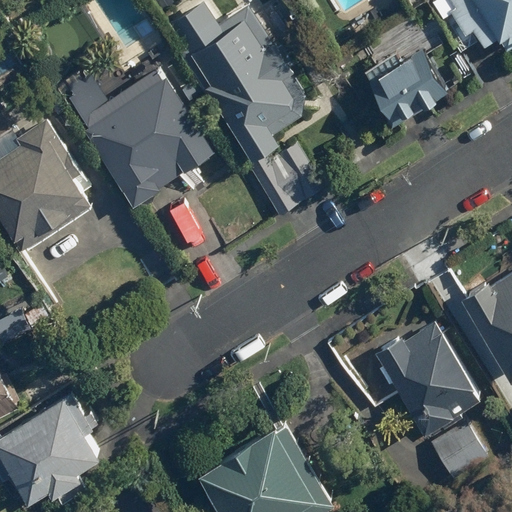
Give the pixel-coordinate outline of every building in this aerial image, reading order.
[(184,40),(177,45),(249,156),(276,138),(280,135),(275,127),(314,102),(247,0),(246,0),(220,18),(208,0),(187,0),(166,14),(184,40)] [(498,32),(507,46),(511,42),(511,0),(452,0),(455,4),(448,8),(464,32),(473,26),(483,41),(498,32)] [(366,82),(393,124),(450,86),(423,45),(366,82)] [(69,99),(84,122),(132,201),(160,184),(158,180),(214,145),(162,62),(106,96),(97,82),(69,99)] [(0,216),(14,239),(37,225),(38,226),(66,209),(70,215),(93,200),(67,159),(72,156),(45,114),(18,131),(24,141),(0,155),(0,216)] [(486,274),(457,292),(510,375),(511,373),(511,267),(491,281),(486,274)] [(400,331),(375,347),(423,429),(481,395),(437,321),(405,339),(400,331)] [(0,414),(20,403),(0,367),(0,414)] [(73,388),(0,433),(0,450),(28,496),(45,486),(50,494),(55,491),(62,503),(88,487),(77,470),(104,453),(88,428),(102,419),(85,392),(78,396),(73,388)] [(194,475),(219,511),(308,511),(334,495),(281,417),(194,475)] [(432,442),(453,474),(489,452),(469,419),(432,442)]
